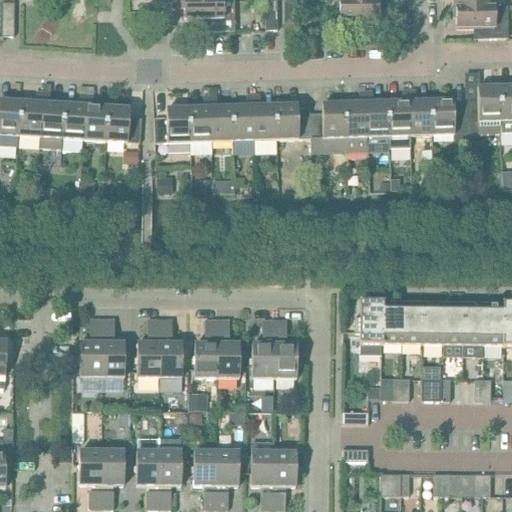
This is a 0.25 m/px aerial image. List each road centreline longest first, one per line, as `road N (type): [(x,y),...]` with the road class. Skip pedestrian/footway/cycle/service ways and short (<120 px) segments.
road 1 (residential): [(0,295),(307,299)]
road 2 (residential): [(165,75),(419,66)]
road 3 (residential): [(318,511),(322,316),(307,299)]
road 4 (residential): [(0,65),(165,75)]
